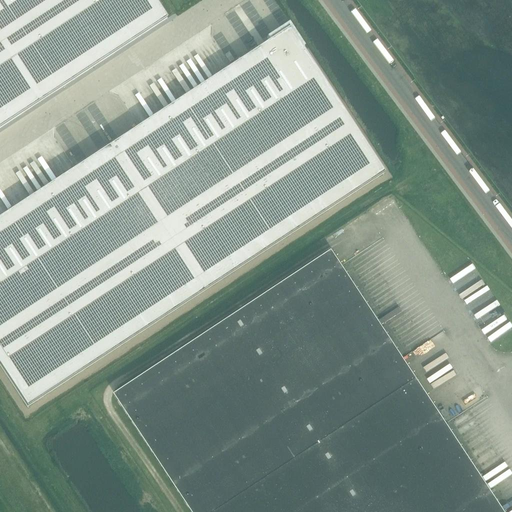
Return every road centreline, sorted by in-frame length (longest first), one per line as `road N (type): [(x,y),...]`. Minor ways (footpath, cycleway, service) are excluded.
road 1 (unknown): [(495,376),(395,236),(357,232),(119,385),(136,442),(183,511)]
road 2 (unclassified): [(511,236),(335,0)]
road 3 (unknown): [(0,149),(216,9)]
